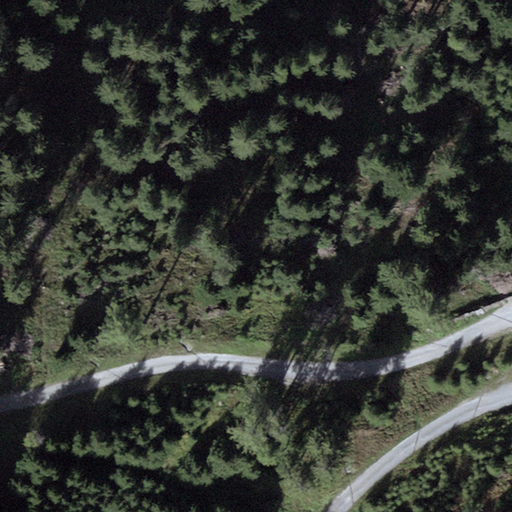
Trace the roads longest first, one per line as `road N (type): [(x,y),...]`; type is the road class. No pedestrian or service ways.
road 1 (track): [(0,405),(175,364),(357,371),(418,357),(511,317)]
road 2 (track): [(511,392),(412,442),(337,511)]
